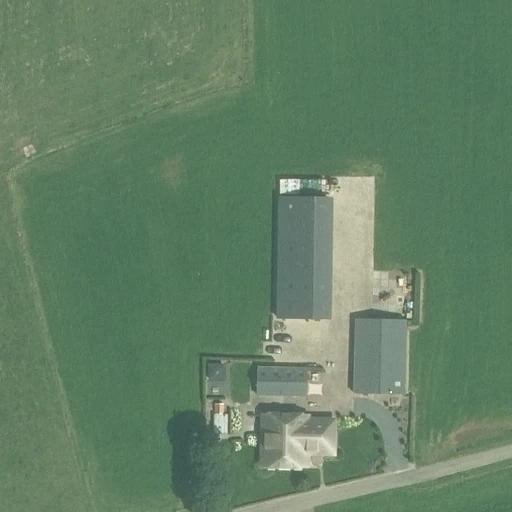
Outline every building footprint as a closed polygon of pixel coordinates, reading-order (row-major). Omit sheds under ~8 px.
[(327,198),(279,198),(277,319),(325,319),(327,198)] [(354,394),(404,395),(406,321),(355,320),(354,394)] [(225,364),(207,364),(208,382),(216,382),(225,372),(225,364)] [(257,367),(256,396),(305,398),(306,369),(257,367)] [(214,405),(214,415),(224,415),(224,405),(214,405)] [(306,466),(306,453),(333,454),(333,422),(307,422),(307,417),(263,416),(262,466),(306,466)]
